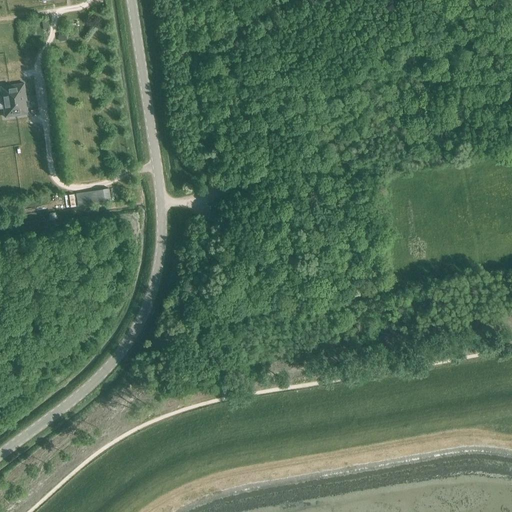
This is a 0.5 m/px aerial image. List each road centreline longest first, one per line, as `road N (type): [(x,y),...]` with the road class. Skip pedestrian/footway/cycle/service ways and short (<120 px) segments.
road 1 (unclassified): [(0,454),(92,384),(130,338),(152,289),(160,201),(131,0)]
road 2 (track): [(511,399),(226,449),(174,469),(114,511)]
